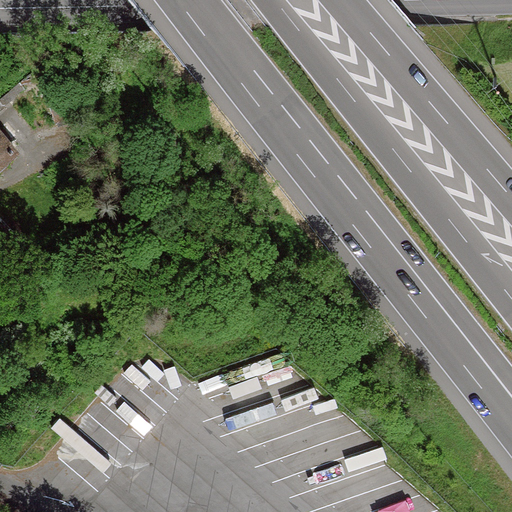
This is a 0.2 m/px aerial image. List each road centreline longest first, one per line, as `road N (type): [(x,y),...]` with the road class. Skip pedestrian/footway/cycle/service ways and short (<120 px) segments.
road 1 (tertiary): [(0,8),(413,0)]
road 2 (motorway): [(511,298),(268,0)]
road 3 (motorway): [(187,0),(354,206)]
road 4 (motorway): [(354,206),(511,416)]
road 5 (motorway): [(511,197),(343,0)]
road 6 (motorway): [(354,206),(511,387)]
